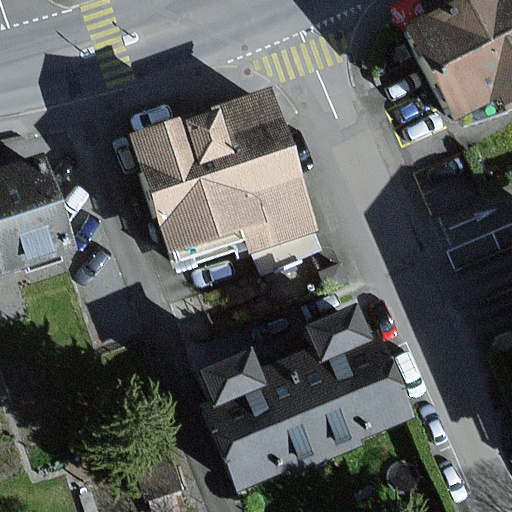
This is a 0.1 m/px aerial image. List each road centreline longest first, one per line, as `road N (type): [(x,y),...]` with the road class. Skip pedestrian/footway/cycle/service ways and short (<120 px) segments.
road 1 (residential): [(289,0),(499,511)]
road 2 (residential): [(0,72),(273,0)]
